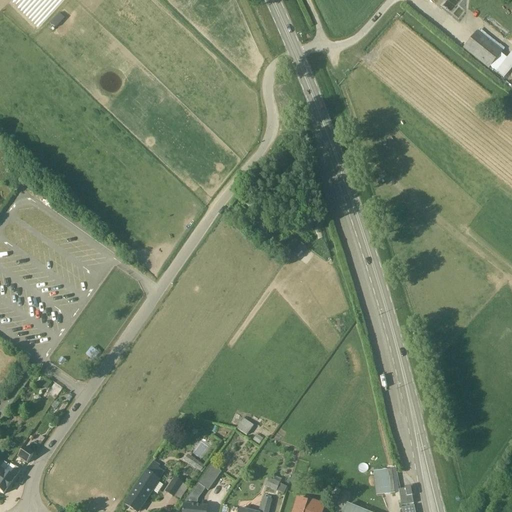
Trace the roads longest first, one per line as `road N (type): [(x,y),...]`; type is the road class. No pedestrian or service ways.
road 1 (residential): [(30,511),(43,457),(264,145),(273,118),(268,79),(296,53)]
road 2 (primary): [(406,382),(296,53)]
road 3 (primary): [(441,511),(406,382)]
road 4 (primary): [(406,382),(427,511)]
road 5 (unknown): [(41,360),(110,257)]
